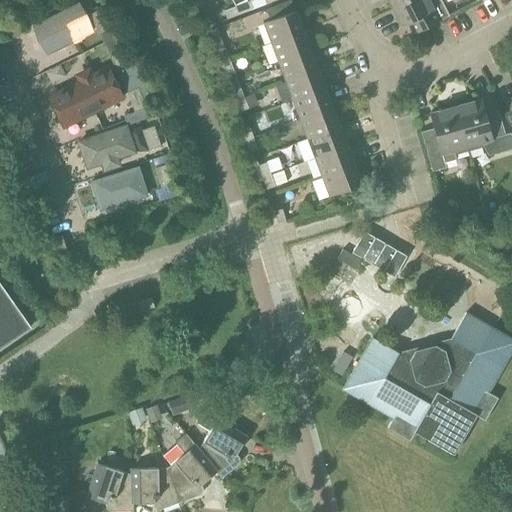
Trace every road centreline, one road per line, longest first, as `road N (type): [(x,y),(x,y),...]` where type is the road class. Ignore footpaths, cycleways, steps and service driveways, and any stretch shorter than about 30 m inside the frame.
road 1 (residential): [(328,511),(247,237)]
road 2 (residential): [(247,237),(104,280),(82,314),(28,357)]
road 3 (residential): [(247,237),(155,0)]
road 4 (residential): [(74,225),(0,59)]
road 5 (residential): [(382,82),(511,27)]
